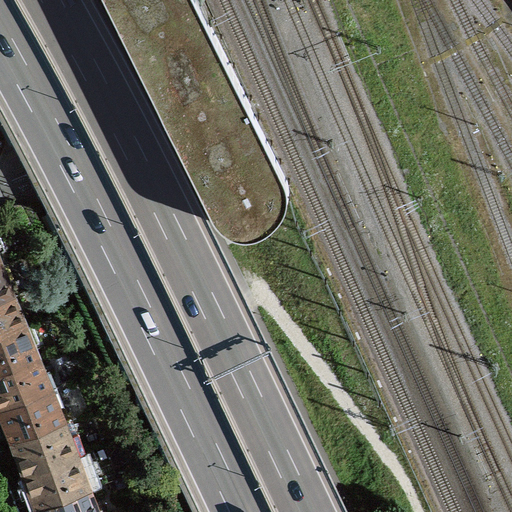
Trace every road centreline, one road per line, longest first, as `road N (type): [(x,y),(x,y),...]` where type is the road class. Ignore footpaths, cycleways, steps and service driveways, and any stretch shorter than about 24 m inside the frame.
road 1 (primary): [(318,511),(55,0)]
road 2 (secondary): [(276,511),(17,0)]
road 3 (motorway): [(307,511),(50,0)]
road 4 (motorway): [(0,34),(239,511)]
road 5 (primary): [(50,162),(209,511)]
